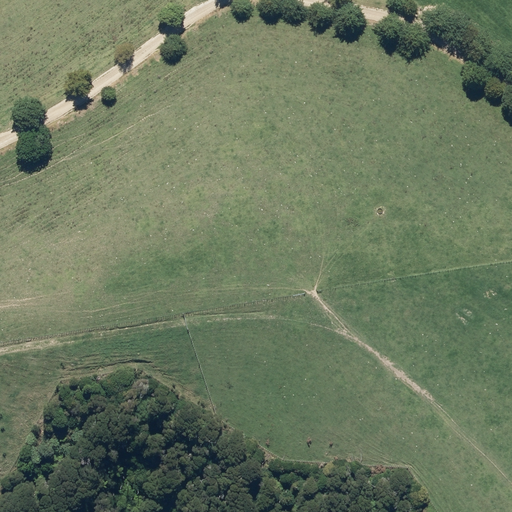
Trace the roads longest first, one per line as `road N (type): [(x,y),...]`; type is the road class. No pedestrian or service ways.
road 1 (track): [(221,0),(0,141)]
road 2 (track): [(511,85),(423,28),(300,0)]
